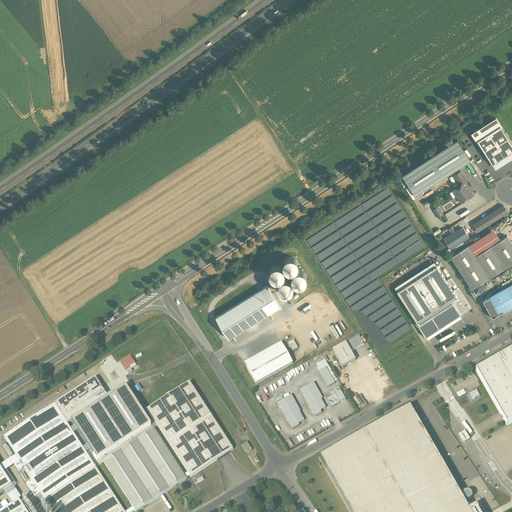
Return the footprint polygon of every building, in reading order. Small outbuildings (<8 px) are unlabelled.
[(496,119),(485,126),(482,123),(480,126),(482,128),(472,134),(477,141),(492,164),(511,151),(511,143),(500,126),(501,126),(496,119)] [(457,140),(402,175),(415,196),(470,160),(457,140)] [(464,182),(467,181),(460,171),(453,176),(460,185),(464,182)] [(460,185),(452,190),(460,203),(472,195),(464,182),(460,185)] [(503,205),(473,225),(477,232),(508,212),(503,205)] [(443,214),(438,207),(433,210),(438,217),(440,216),(443,220),(445,218),(443,214)] [(459,232),(455,232),(445,238),(446,242),(447,244),(448,244),(451,249),(469,237),(463,228),(460,231),(459,232)] [(468,245),(475,256),(500,240),(494,229),(468,245)] [(511,244),(507,236),(475,256),(468,245),(450,257),(471,290),(511,263),(511,244)] [(298,266),(298,264),(297,262),(297,260),(295,259),(294,257),(292,257),(290,256),(288,257),(286,258),(285,259),(284,260),(283,262),(283,264),(283,266),(284,268),(285,269),(287,271),(288,271),(290,272),(292,271),(294,271),(296,269),(297,268),(298,266)] [(284,275),(284,273),(284,271),(283,269),(282,267),(280,266),(278,265),(276,265),(274,265),(273,266),(271,267),(270,269),(269,271),(269,273),(269,275),(270,277),(271,278),(273,279),(275,280),(277,280),(278,280),(280,279),(282,278),(283,276),(284,275)] [(437,266),(397,291),(417,323),(451,301),(457,297),(453,291),(450,287),(446,281),(437,266)] [(306,280),(306,278),(306,276),(305,274),(304,272),(302,271),(301,271),(299,270),(297,271),(295,271),(293,273),(292,274),(291,276),(291,278),(291,280),(292,282),(293,283),(295,284),(297,285),(299,285),(301,285),(303,284),(304,283),(305,282),(306,280)] [(446,281),(450,287),(455,284),(451,278),(446,281)] [(292,288),(292,286),(292,284),(291,283),(290,281),(289,280),(287,279),(285,279),(283,279),(281,280),(280,281),(278,283),(278,285),(277,286),(278,288),(278,290),(280,292),(281,293),(283,294),(285,294),(287,294),(289,293),(290,292),(292,290),(292,288)] [(511,284),(483,301),(492,318),(511,306),(511,284)] [(223,313),(215,317),(229,339),(280,307),(267,286),(223,313)] [(457,297),(451,301),(460,314),(470,308),(458,288),(453,291),(457,297)] [(451,301),(417,323),(426,336),(460,314),(451,301)] [(359,336),(346,343),(351,352),(364,345),(359,336)] [(292,350),(296,347),(292,340),(287,343),(292,350)] [(281,343),(245,363),(256,384),(293,364),(281,343)] [(346,343),(333,350),(342,368),(356,361),(351,352),(346,343)] [(511,349),(476,370),(507,425),(511,422),(511,349)] [(335,384),(326,368),(319,372),(328,387),(335,384)] [(95,378),(55,404),(4,437),(16,456),(11,459),(19,472),(24,468),(44,500),(95,467),(67,423),(67,424),(71,421),(108,397),(102,388),(98,390),(95,385),(99,383),(95,378)] [(217,460),(233,449),(232,448),(211,416),(212,416),(211,416),(190,383),(190,382),(147,410),(169,443),(169,444),(169,443),(191,477),(217,460)] [(313,383),(300,390),(315,417),(322,413),(321,411),(326,408),(321,400),(322,399),(313,383)] [(108,397),(71,421),(97,460),(149,426),(124,387),(108,397)] [(339,388),(333,392),(335,395),(339,403),(345,399),(339,388)] [(474,392),(473,390),(466,394),(471,404),(481,399),(479,396),(476,390),(474,392)] [(335,395),(327,399),(332,407),(339,403),(335,395)] [(291,396),(278,403),(293,429),(299,425),(298,424),(304,421),(299,412),(300,412),(291,396)] [(410,407),(320,458),(350,511),(479,511),(476,506),(468,511),(410,407)] [(154,429),(103,462),(135,511),(136,511),(167,492),(187,480),(154,429)] [(459,441),(466,437),(463,432),(456,435),(459,441)] [(245,442),(240,445),(245,453),(251,450),(245,442)] [(0,492),(12,485),(0,466),(0,492)] [(44,500),(45,500),(52,511),(124,511),(95,467),(96,467),(95,467),(44,500)] [(27,511),(19,499),(0,511),(0,510),(0,511),(27,511)]
